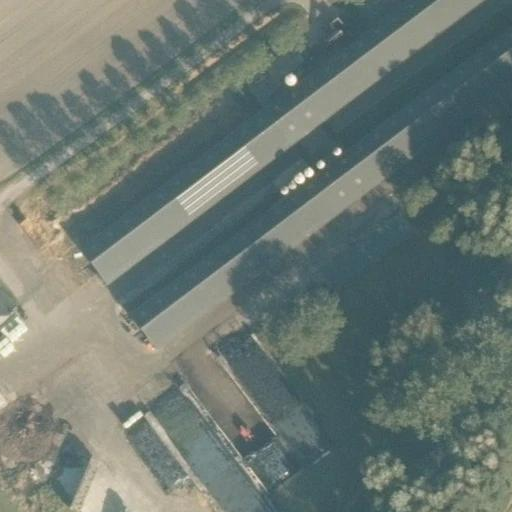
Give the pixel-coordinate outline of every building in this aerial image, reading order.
[(411,0),(82,250),(109,286),(486,0),(411,0)] [(511,28),(132,316),(159,351),(511,83),(511,28)] [(408,214),(326,271),(340,291),(422,233),(408,214)] [(0,323),(15,310),(0,294),(0,323)] [(271,490),(303,466),(275,427),(242,450),(271,490)] [(43,491),(88,458),(74,438),(49,456),(43,447),(22,462),(43,491)] [(67,511),(69,510),(62,503),(53,511),(67,511)]
